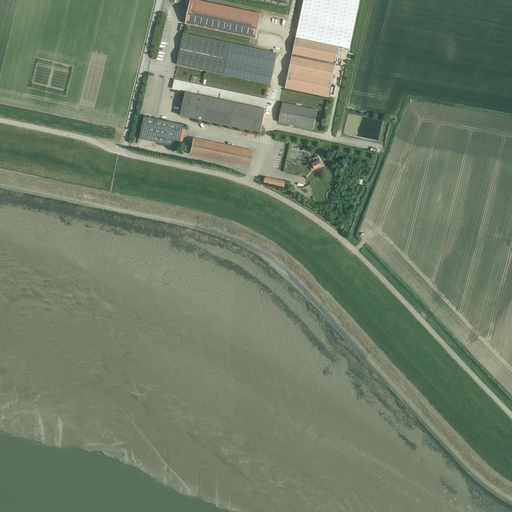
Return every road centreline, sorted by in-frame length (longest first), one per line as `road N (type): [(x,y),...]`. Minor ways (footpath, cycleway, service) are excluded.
road 1 (unclassified): [(511,415),(323,224),(249,184),(121,153)]
road 2 (unclassified): [(121,153),(159,0)]
road 3 (unclassified): [(121,153),(0,120)]
